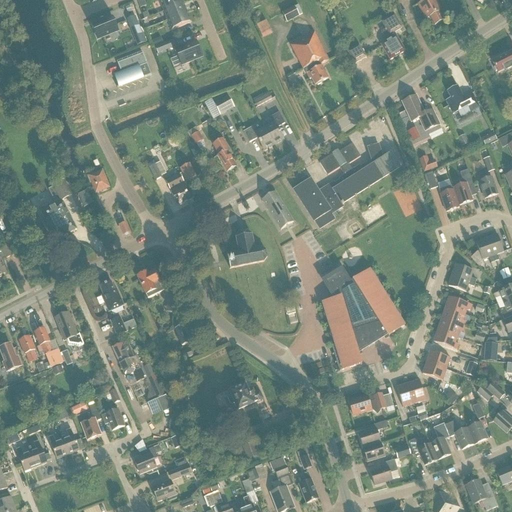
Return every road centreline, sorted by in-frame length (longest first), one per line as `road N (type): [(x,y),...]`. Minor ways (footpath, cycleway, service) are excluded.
road 1 (tertiary): [(158,232),(274,169),(511,16)]
road 2 (residential): [(313,399),(405,373),(453,233),(497,217),(511,222)]
road 3 (residential): [(158,232),(100,138),(74,17)]
road 4 (tertiary): [(279,365),(208,309),(176,242),(158,232)]
road 5 (tertiary): [(0,317),(158,232)]
road 6 (residential): [(347,508),(511,449)]
road 7 (residential): [(279,365),(293,350),(320,343),(307,302),(314,286),(296,242)]
